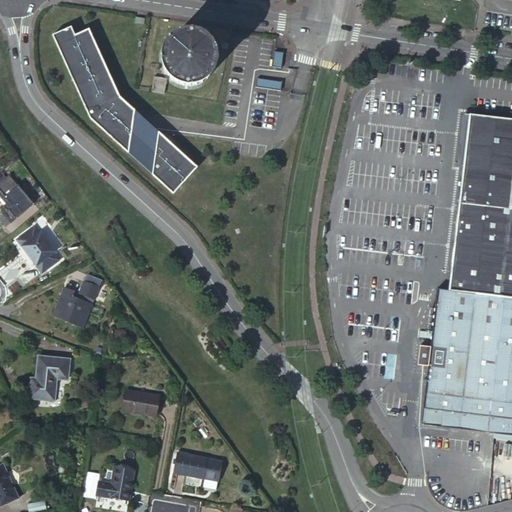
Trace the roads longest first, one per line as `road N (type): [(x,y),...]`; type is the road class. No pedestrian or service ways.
road 1 (tertiary): [(15,9),(23,81),(37,105),(180,236),(241,323),(323,414),(357,493)]
road 2 (residential): [(312,26),(511,59)]
road 3 (residential): [(140,0),(312,26)]
